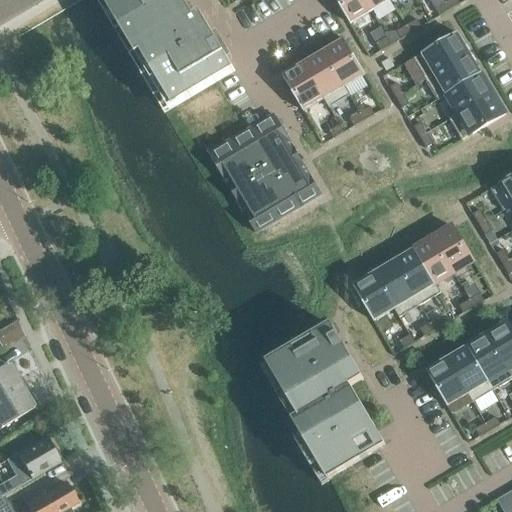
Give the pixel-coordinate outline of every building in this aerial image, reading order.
[(96,0),(164,113),(235,71),(201,15),(195,19),(184,0),(96,0)] [(371,13),(363,0),(335,0),(350,25),(371,13)] [(389,0),(363,0),(371,13),(390,1),(389,0)] [(457,0),(450,0),(445,3),(449,10),(460,4),(457,0)] [(445,3),(435,9),(439,16),(449,10),(445,3)] [(421,27),(417,20),(406,26),(411,33),(421,27)] [(400,39),(411,33),(406,26),(396,32),(400,39)] [(457,34),(413,60),(426,81),(469,55),(457,34)] [(380,51),(390,45),(386,38),(376,44),(380,51)] [(344,40),(323,53),(349,96),(350,96),(345,87),(365,75),(344,40)] [(323,53),(303,65),(329,108),(349,96),(323,53)] [(469,55),(426,81),(437,100),(481,75),(469,55)] [(381,64),(386,72),(394,67),(389,59),(381,64)] [(303,65),(282,77),(303,112),(323,100),(328,109),(329,108),(303,65)] [(493,94),(481,75),(437,100),(438,101),(447,96),(458,115),(449,120),(493,94)] [(403,94),(397,84),(390,88),(396,99),(403,94)] [(396,99),(402,109),(409,105),(403,94),(396,99)] [(449,120),(462,141),(505,115),(493,94),(449,120)] [(374,115),(370,108),(359,114),(364,121),(374,115)] [(364,121),(359,114),(349,120),(353,127),(364,121)] [(274,116),(209,154),(256,234),(321,196),(274,116)] [(420,124),(413,128),(419,138),(427,134),(420,124)] [(344,133),(339,126),(329,132),(333,139),(344,133)] [(427,134),(419,138),(426,149),(433,144),(427,134)] [(511,177),(490,190),(503,211),(511,205),(511,177)] [(479,211),(472,215),(479,225),(486,221),(479,211)] [(492,231),(486,221),(479,225),(485,236),(492,231)] [(453,228),(433,239),(454,274),(473,263),(453,228)] [(433,239),(414,251),(440,294),(435,285),(454,274),(433,239)] [(414,251),(394,263),(420,306),(440,294),(414,251)] [(503,251),(496,255),(502,265),(509,261),(503,251)] [(511,265),(509,261),(502,265),(508,275),(511,273),(511,265)] [(394,263),(374,274),(400,318),(420,306),(394,263)] [(374,274),(353,287),(374,322),(394,310),(399,318),(400,318),(374,274)] [(480,294),(469,301),(473,308),(484,302),(480,294)] [(473,308),(469,301),(459,307),(463,314),(473,308)] [(445,325),(441,318),(430,324),(434,331),(445,325)] [(0,331),(0,342),(4,350),(26,338),(17,322),(0,331)] [(434,331),(430,324),(420,330),(424,337),(434,331)] [(511,330),(508,324),(487,336),(511,377),(511,376),(509,371),(511,368),(511,330)] [(332,326),(261,368),(303,438),(296,442),(322,486),(363,461),(363,460),(386,447),(350,387),(363,379),(332,326)] [(414,343),(410,336),(399,342),(404,349),(414,343)] [(511,377),(487,336),(467,348),(493,391),(511,380),(511,377)] [(467,348),(447,360),(468,394),(473,403),(493,391),(467,348)] [(447,406),(468,394),(447,360),(426,372),(447,406)] [(0,369),(0,399),(26,384),(22,378),(17,381),(7,365),(0,369)] [(29,390),(26,384),(0,399),(0,429),(34,410),(24,393),(29,390)] [(496,418),(485,424),(489,431),(500,425),(496,418)] [(485,424),(475,430),(479,437),(489,431),(485,424)] [(20,453),(5,462),(15,477),(0,486),(0,510),(7,506),(2,497),(20,487),(60,464),(58,461),(60,459),(57,454),(54,454),(48,445),(45,447),(42,443),(46,441),(45,440),(21,454),(20,453)] [(40,497),(25,505),(29,511),(64,511),(77,505),(65,484),(40,498),(40,497)] [(511,503),(511,497),(509,494),(497,501),(502,509),(511,503)]
